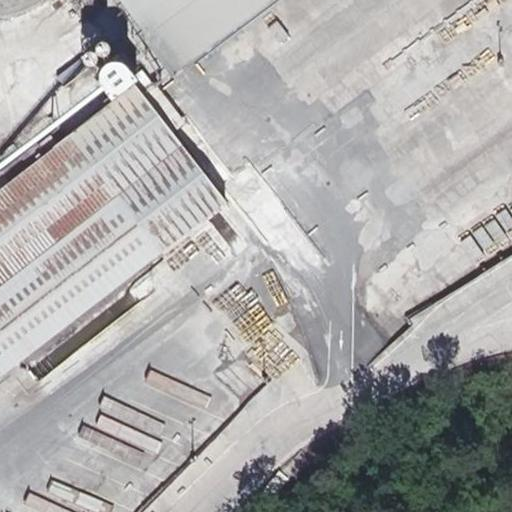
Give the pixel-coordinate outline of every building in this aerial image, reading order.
[(98,0),(137,52),(124,61),(141,87),(149,82),(157,92),(283,0),(98,0)] [(111,54),(104,58),(98,49),(83,60),(89,67),(83,71),(97,92),(91,97),(104,114),(108,110),(112,116),(135,99),(139,96),(136,91),(111,54)] [(160,115),(170,110),(157,92),(149,82),(141,87),(160,115)] [(160,115),(141,87),(136,91),(139,96),(135,99),(139,106),(122,116),(140,144),(166,125),(160,115)] [(46,156),(71,136),(58,121),(33,141),(46,156)] [(0,374),(165,246),(79,130),(71,136),(46,156),(34,165),(16,179),(0,191),(0,374)] [(34,165),(22,149),(3,165),(16,179),(34,165)] [(0,191),(16,179),(3,165),(0,168),(0,191)]
